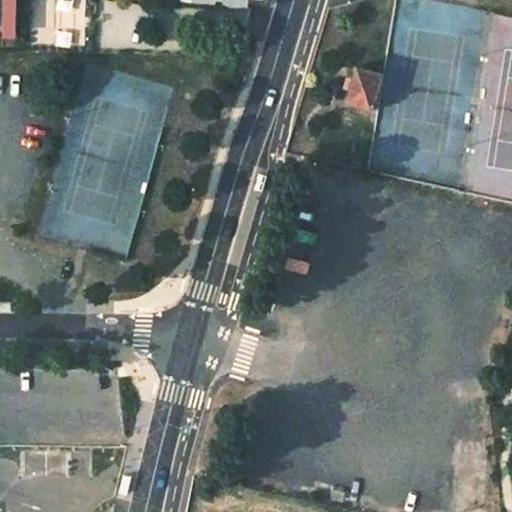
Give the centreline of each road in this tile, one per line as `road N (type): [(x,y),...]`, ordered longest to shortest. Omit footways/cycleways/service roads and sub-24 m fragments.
road 1 (primary): [(292,0),(190,339)]
road 2 (residential): [(0,326),(139,328),(190,339)]
road 3 (primary): [(190,339),(146,511)]
